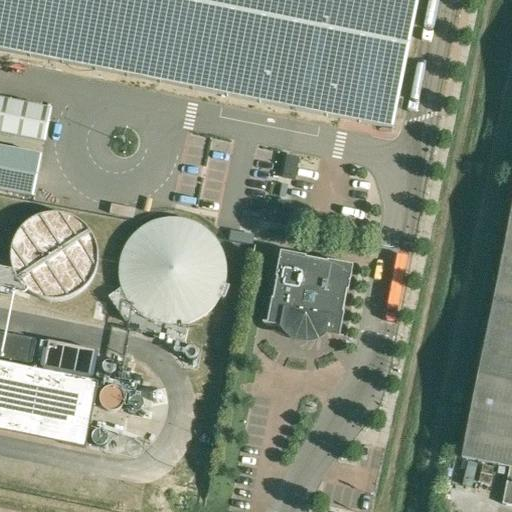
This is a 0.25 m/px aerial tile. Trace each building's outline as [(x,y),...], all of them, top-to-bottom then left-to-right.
[(0,0),(0,49),(198,88),(216,0),(0,0)] [(216,0),(198,88),(393,127),(418,0),(216,0)] [(0,134),(44,144),(51,110),(0,99),(0,134)] [(0,191),(33,198),(41,157),(0,148),(0,191)] [(284,179),(293,181),(297,159),(288,157),(284,179)] [(278,199),(273,224),(287,226),(291,201),(278,199)] [(511,204),(461,459),(510,468),(502,504),(511,505),(511,204)] [(112,232),(105,248),(119,254),(126,238),(112,232)] [(280,327),(279,328),(281,331),(284,335),(288,339),(294,342),(299,344),(306,344),(313,344),(318,342),(322,339),(325,337),(326,335),(339,337),(352,266),(280,253),(267,324),(280,327)] [(32,362),(36,343),(36,342),(36,341),(35,341),(35,340),(34,340),(0,333),(0,357),(30,364),(31,364),(31,363),(32,363),(32,362)] [(96,352),(49,342),(48,342),(48,343),(47,343),(47,344),(42,367),(42,368),(42,369),(43,369),(43,370),(44,370),(90,379),(91,379),(92,379),(93,378),(98,354),(98,353),(97,353),(97,352),(96,352)] [(97,388),(95,384),(0,364),(0,429),(85,447),(97,388)] [(490,485),(493,468),(482,466),(479,483),(490,485)]
